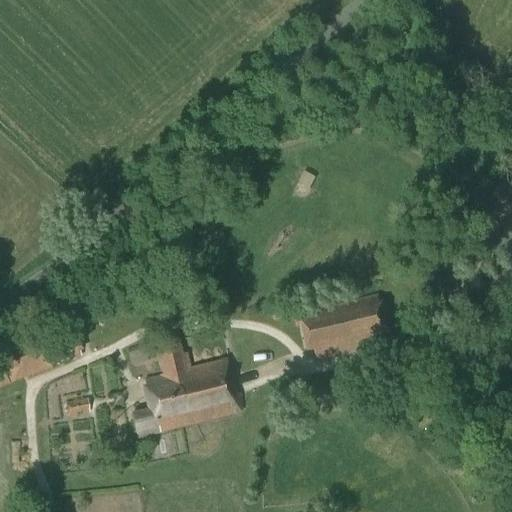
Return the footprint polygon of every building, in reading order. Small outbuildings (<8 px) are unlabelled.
[(67,316),(91,298),(84,289),(60,306),(67,316)] [(314,363),(385,348),(382,337),(390,334),(389,328),(385,312),(382,302),(300,322),(302,331),(305,346),(306,353),(312,352),(314,363)] [(69,321),(0,347),(0,369),(6,386),(28,377),(40,373),(81,357),(79,352),(84,350),(82,344),(75,325),(71,327),(69,321)] [(182,355),(180,345),(156,351),(162,376),(146,380),(149,395),(153,411),(133,416),(138,437),(238,414),(231,386),(226,362),(190,370),(187,354),(182,355)] [(88,408),(86,399),(64,403),(67,418),(89,414),(88,408)]
